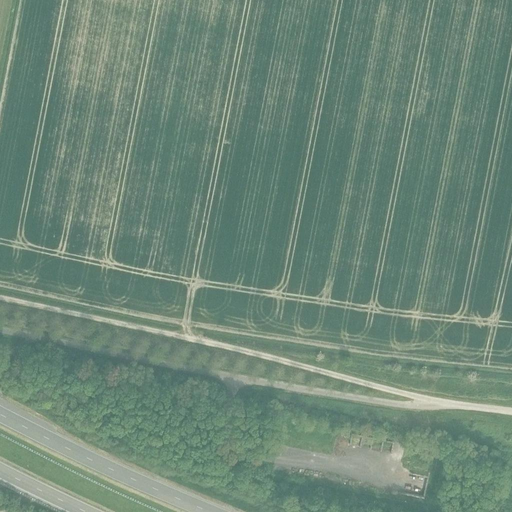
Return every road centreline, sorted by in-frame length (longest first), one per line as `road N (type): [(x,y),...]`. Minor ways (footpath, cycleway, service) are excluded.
road 1 (unclassified): [(428,400),(279,358),(0,298)]
road 2 (unclassified): [(428,400),(413,406),(0,330)]
road 3 (trunk): [(211,511),(0,413)]
